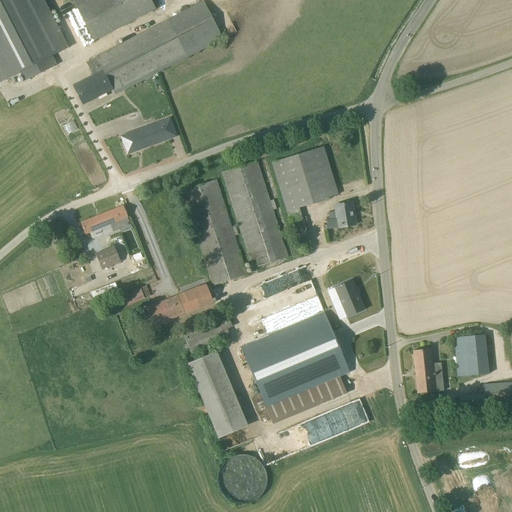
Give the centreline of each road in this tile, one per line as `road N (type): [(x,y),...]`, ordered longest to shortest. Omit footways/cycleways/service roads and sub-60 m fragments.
road 1 (unclassified): [(437,511),(398,388),(379,226),(377,104)]
road 2 (unclassified): [(0,255),(73,206),(188,161),(377,104)]
road 3 (unknown): [(82,50),(76,92),(119,189)]
road 4 (unclassified): [(511,61),(377,104)]
